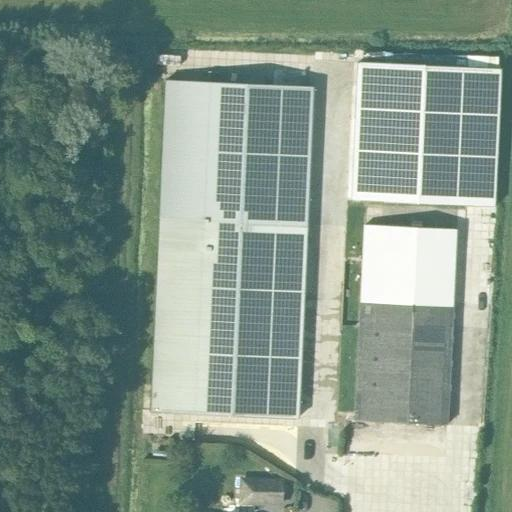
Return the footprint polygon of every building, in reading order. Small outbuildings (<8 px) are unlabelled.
[(352,198),(495,205),(502,67),(360,60),(352,198)] [(297,418),(306,224),(311,87),(165,81),(150,412),(297,418)] [(446,424),(456,228),(364,223),(354,420),(446,424)] [(321,389),(337,389),(338,345),(323,344),(321,389)] [(239,478),(239,505),(282,506),(283,479),(239,478)]
